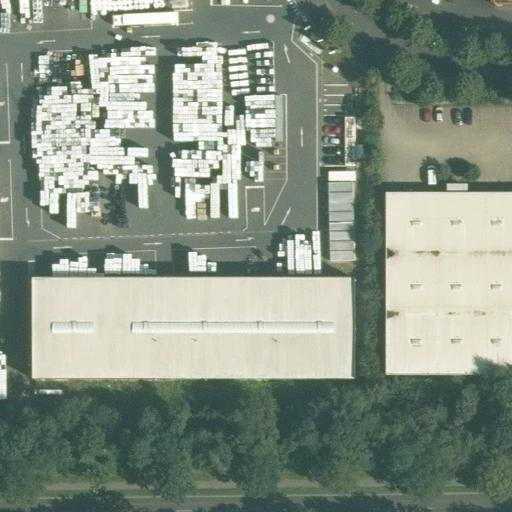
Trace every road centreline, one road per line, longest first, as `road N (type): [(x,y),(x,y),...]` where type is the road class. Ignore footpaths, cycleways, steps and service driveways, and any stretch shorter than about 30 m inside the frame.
road 1 (tertiary): [(511,507),(168,511)]
road 2 (unclassified): [(327,0),(374,48),(439,77),(511,85)]
